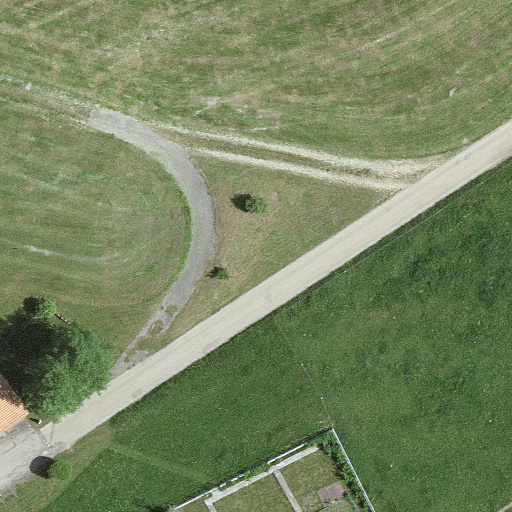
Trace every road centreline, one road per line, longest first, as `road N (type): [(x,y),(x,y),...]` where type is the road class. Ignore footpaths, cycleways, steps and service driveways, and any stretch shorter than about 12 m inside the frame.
road 1 (unclassified): [(511,134),(133,382),(0,479)]
road 2 (track): [(435,182),(154,132),(0,83)]
road 3 (track): [(154,132),(189,178),(199,232),(133,382)]
